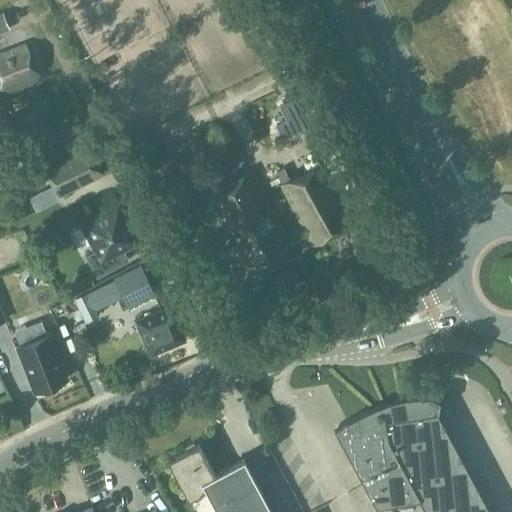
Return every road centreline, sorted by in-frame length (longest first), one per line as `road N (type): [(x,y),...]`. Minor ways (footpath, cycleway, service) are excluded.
road 1 (residential): [(225,361),(35,0)]
road 2 (secondary): [(487,230),(365,0)]
road 3 (tertiary): [(0,466),(225,361)]
road 4 (tertiary): [(225,361),(322,349),(463,302)]
